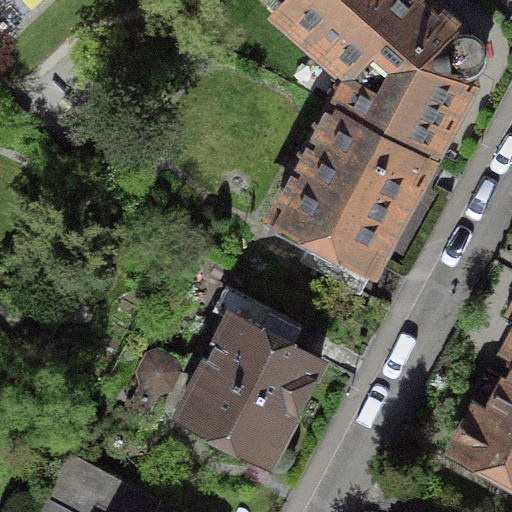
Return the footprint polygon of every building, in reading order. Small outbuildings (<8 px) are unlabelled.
[(331,104),(431,158),(472,82),(470,72),(473,71),(476,69),(478,67),(481,64),(482,62),(484,59),(484,56),(485,53),(484,49),(483,46),(482,43),(480,41),(478,38),(475,36),(473,35),(470,34),(466,33),(463,33),(461,23),(434,0),(279,0),(290,10),(282,19),(346,75),(331,104)] [(425,170),(431,158),(331,104),(276,208),(287,213),(276,232),(307,249),(301,261),(360,293),(425,170)] [(229,316),(179,412),(269,459),(321,360),(310,354),(310,355),(290,345),(295,335),(301,324),(230,287),(218,310),(229,316)] [(511,353),(511,366),(503,384),(511,388),(511,335),(504,350),(511,353)] [(511,388),(503,384),(484,374),(468,403),(474,406),(451,449),(511,482),(511,388)] [(151,511),(159,499),(69,451),(49,488),(92,511),(151,511)] [(458,511),(427,495),(419,509),(417,511),(458,511)]
